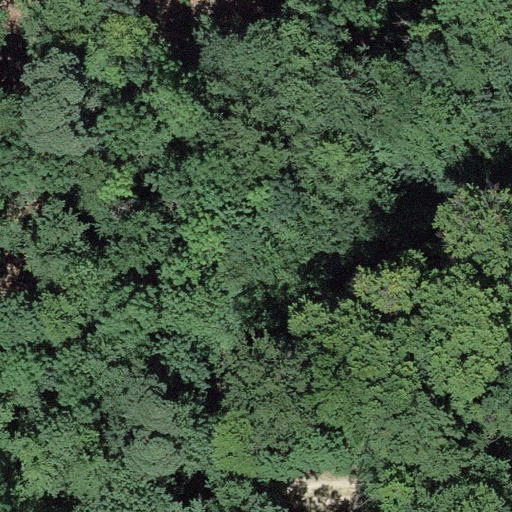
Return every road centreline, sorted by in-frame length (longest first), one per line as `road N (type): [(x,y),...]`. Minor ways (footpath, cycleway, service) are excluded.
road 1 (track): [(52,0),(511,245)]
road 2 (track): [(511,483),(478,493),(282,505),(0,495)]
